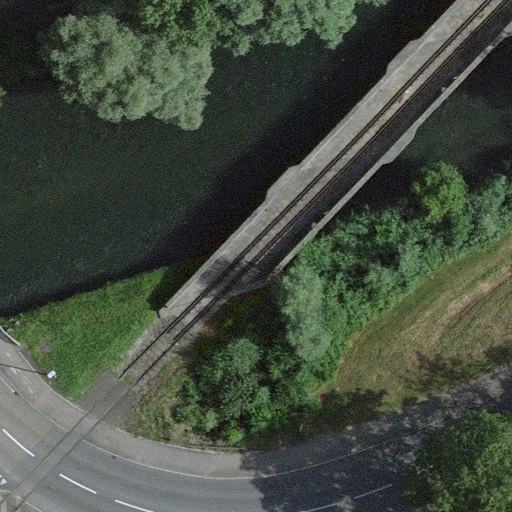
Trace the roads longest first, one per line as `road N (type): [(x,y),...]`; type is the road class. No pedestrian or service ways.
road 1 (tertiary): [(511,430),(321,511)]
road 2 (tertiary): [(156,511),(56,468),(0,415)]
